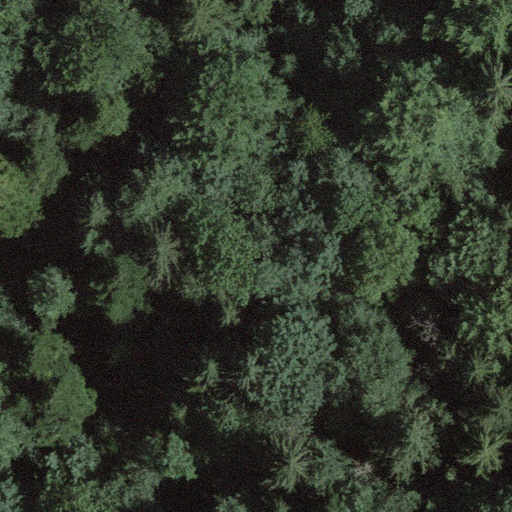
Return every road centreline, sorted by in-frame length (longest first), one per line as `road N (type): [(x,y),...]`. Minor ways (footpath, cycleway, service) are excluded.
road 1 (track): [(204,511),(511,160)]
road 2 (track): [(0,404),(59,511)]
